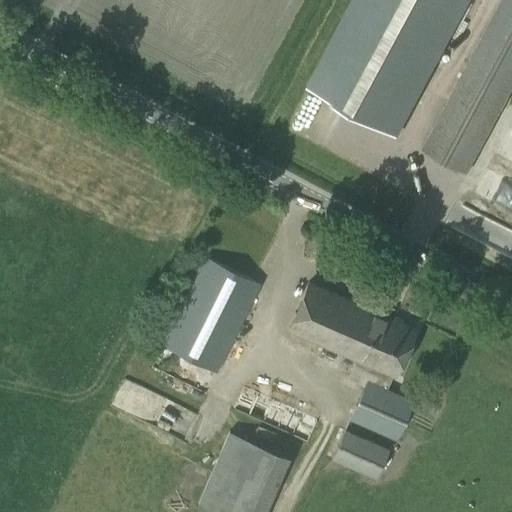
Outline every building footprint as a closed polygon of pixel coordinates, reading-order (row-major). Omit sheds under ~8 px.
[(393,134),(464,0),(355,0),(308,88),(393,134)] [(511,86),(511,0),(502,0),(422,149),(466,173),(511,86)] [(162,346),(216,372),(260,284),(205,257),(162,346)] [(309,283),(286,331),(354,361),(347,379),(364,386),(348,420),(396,441),(414,401),(387,389),(392,377),(393,378),(415,329),(309,283)] [(232,389),(224,405),(283,432),(291,417),(232,389)] [(177,434),(200,440),(209,402),(194,398),(189,422),(181,420),(177,434)] [(249,503),(265,437),(219,426),(214,444),(238,450),(227,497),(249,503)] [(389,450),(344,430),(331,460),(376,481),(389,450)]
